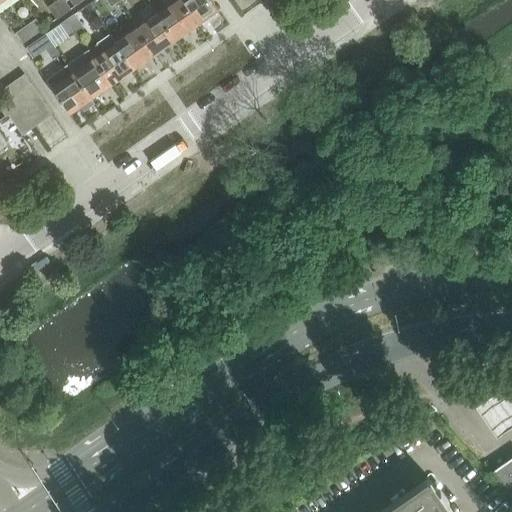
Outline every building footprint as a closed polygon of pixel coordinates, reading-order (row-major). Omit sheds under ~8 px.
[(55,19),(65,13),(56,0),(47,7),(55,19)] [(56,0),(65,13),(70,9),(64,0),(56,0)] [(199,24),(182,0),(164,0),(168,6),(159,12),(178,38),(199,24)] [(182,0),(199,24),(220,9),(214,0),(182,0)] [(156,53),(178,38),(159,12),(138,27),(156,53)] [(68,18),(76,30),(82,26),(74,14),(68,18)] [(23,42),(43,28),(36,18),(16,32),(23,42)] [(68,36),(76,30),(68,18),(47,32),(54,43),(53,43),(55,46),(68,37),(68,36)] [(135,68),(156,53),(138,27),(117,42),(135,68)] [(33,57),(53,43),(54,43),(47,32),(26,47),(33,57)] [(135,68),(117,42),(116,42),(110,33),(89,48),(113,83),(135,68)] [(92,98),(113,83),(89,48),(68,63),(92,98)] [(70,113),(92,98),(68,63),(46,78),(70,113)] [(29,100),(39,93),(25,73),(15,80),(29,100)] [(19,107),(29,100),(15,80),(5,87),(14,99),(19,107)] [(29,100),(43,121),(53,113),(39,93),(29,100)] [(9,114),(19,107),(14,99),(1,108),(7,116),(9,114)] [(34,127),(43,121),(29,100),(19,107),(34,127)] [(24,134),(34,127),(19,107),(9,114),(24,134)] [(0,129),(0,150),(2,149),(2,148),(9,143),(0,129)] [(46,259),(30,270),(33,275),(50,263),(46,259)] [(511,382),(477,406),(498,437),(511,426),(511,382)] [(511,498),(511,457),(493,470),(511,498)] [(455,511),(432,478),(382,511),(455,511)]
